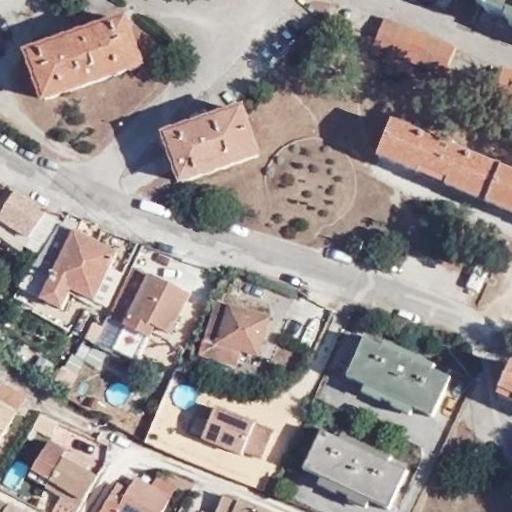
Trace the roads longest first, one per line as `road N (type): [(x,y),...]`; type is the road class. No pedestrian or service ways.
road 1 (residential): [(0,154),(63,196),(465,325),(476,389),(511,475)]
road 2 (unclassified): [(277,511),(128,452),(83,511)]
